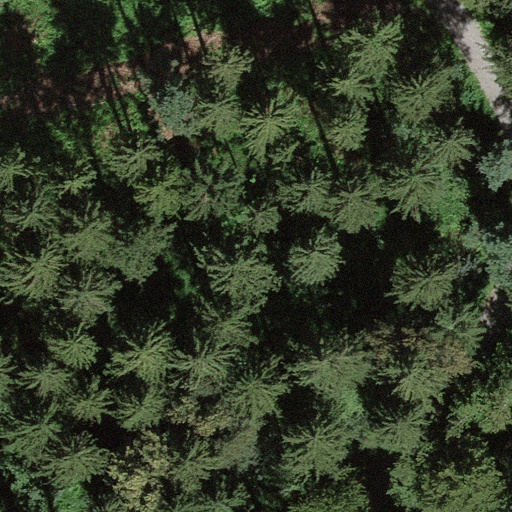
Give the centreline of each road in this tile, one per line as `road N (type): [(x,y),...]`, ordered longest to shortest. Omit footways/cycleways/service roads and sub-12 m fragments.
road 1 (track): [(344,511),(462,350)]
road 2 (track): [(511,139),(449,0)]
